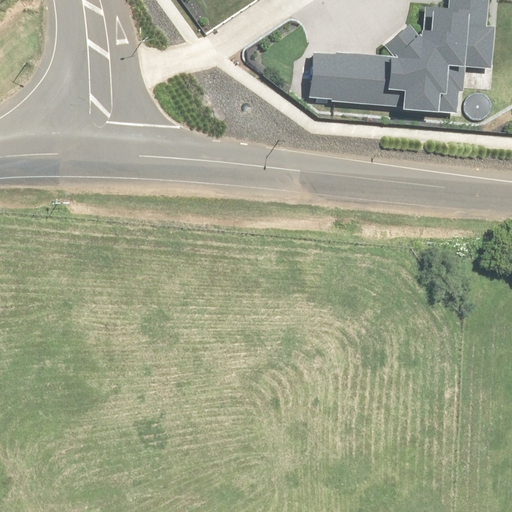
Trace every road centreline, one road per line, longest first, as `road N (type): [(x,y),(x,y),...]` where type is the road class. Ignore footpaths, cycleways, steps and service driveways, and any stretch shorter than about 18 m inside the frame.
road 1 (unclassified): [(161,158),(511,194)]
road 2 (unclassified): [(72,0),(73,38),(57,96),(12,145)]
road 3 (unclassified): [(117,0),(161,158)]
road 4 (unclassified): [(12,145),(161,158)]
